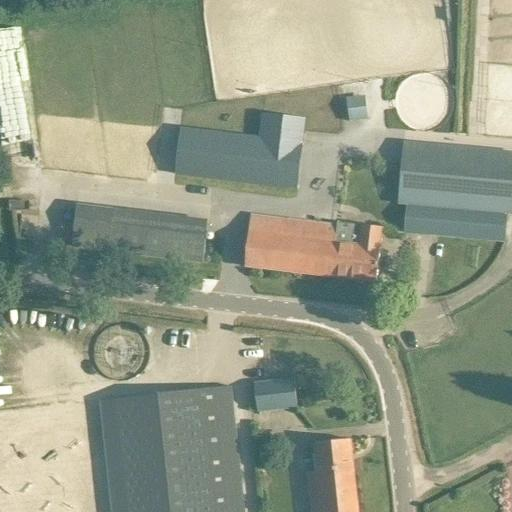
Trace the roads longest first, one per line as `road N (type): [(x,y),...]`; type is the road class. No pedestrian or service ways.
road 1 (unclassified): [(393,511),(381,391),(370,360),(350,338),(325,325),(0,283)]
road 2 (track): [(391,494),(511,435)]
